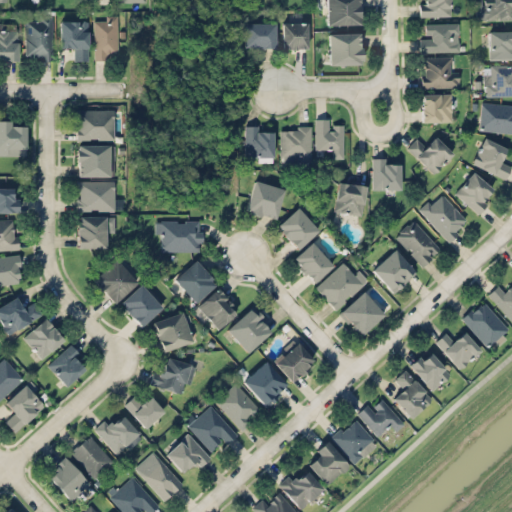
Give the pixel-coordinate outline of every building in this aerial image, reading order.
[(325,0),(325,23),(359,23),(359,0),(325,0)] [(449,0),(418,0),(418,14),(449,14),(449,0)] [(511,0),(474,0),(474,19),(511,19),(511,0)] [(93,58),(117,58),(117,14),(93,14),(93,58)] [(24,17),(24,59),(51,59),(51,17),(24,17)] [(69,59),(87,59),(87,20),(59,19),(59,49),(69,49),(69,59)] [(281,47),(306,47),(306,21),(281,21),(281,47)] [(0,59),(17,59),(17,22),(0,22),(0,59)] [(243,46),(274,46),(274,22),(243,22),(243,46)] [(448,31),(457,31),(457,22),(427,22),(427,31),(419,31),(419,51),(448,51),(448,31)] [(488,58),(511,58),(511,37),(511,29),(488,29),(488,58)] [(360,32),(328,32),(328,63),(360,63),(360,32)] [(457,87),(457,66),(449,66),(449,55),(419,55),(419,87),(457,87)] [(483,94),(511,94),(511,64),(483,64),(483,94)] [(420,120),(451,120),(451,93),(420,93),(420,120)] [(511,102),(480,102),(479,130),(511,131),(511,102)] [(74,139),(113,139),(113,108),(74,108),(74,139)] [(342,156),(342,124),(333,124),(333,118),(314,118),(314,148),(332,148),(332,156),(342,156)] [(0,153),(24,153),(24,120),(0,120),(0,153)] [(272,159),(272,130),(263,130),(263,124),(243,124),(243,159),(272,159)] [(310,126),(279,126),(279,160),(310,160),(310,126)] [(452,152),(433,134),(426,141),(419,135),(406,148),(432,173),(452,152)] [(506,147),(483,136),(471,162),(504,177),(511,161),(502,156),(506,147)] [(110,144),(76,144),(76,175),(110,175),(110,144)] [(371,188),(399,188),(399,160),(391,160),(391,158),(371,158),(371,188)] [(453,192),(476,212),(495,191),(472,170),(453,192)] [(113,179),(76,179),(76,210),(121,210),(121,198),(113,198),(113,179)] [(244,210),(274,219),(283,187),(253,179),(244,210)] [(365,185),(337,180),(332,209),(360,214),(365,185)] [(17,186),(0,186),(0,211),(17,211),(17,186)] [(417,209),(447,241),(468,222),(438,189),(417,209)] [(276,226),(297,247),(320,225),(298,203),(276,226)] [(76,215),(76,246),(104,246),(104,215),(76,215)] [(0,248),(17,248),(15,217),(0,217),(0,248)] [(439,247),(412,218),(393,236),(421,265),(439,247)] [(200,219),(155,219),(155,239),(161,239),(161,250),(200,250),(200,219)] [(332,263),(310,241),(291,259),(313,281),(332,263)] [(414,269),(392,248),(370,269),(392,291),(414,269)] [(0,283),(21,281),(18,253),(0,255),(0,283)] [(114,302),(137,280),(114,257),(91,280),(114,302)] [(216,281),(194,259),(173,278),(195,301),(216,281)] [(335,309),(364,281),(343,259),(314,287),(335,309)] [(119,302),(139,325),(161,306),(140,283),(119,302)] [(511,283),(504,289),(500,283),(487,292),(511,323),(511,283)] [(218,328),(238,308),(216,286),(197,306),(218,328)] [(337,312),(358,335),(384,311),(362,288),(337,312)] [(40,313),(31,299),(22,304),(16,295),(0,305),(0,322),(7,333),(40,313)] [(460,317),(488,347),(508,328),(481,298),(460,317)] [(271,326),(250,305),(225,330),(247,351),(271,326)] [(192,340),(183,311),(152,320),(160,349),(192,340)] [(40,357),(63,338),(45,317),(22,336),(40,357)] [(449,342),(441,335),(434,342),(459,368),(479,348),(462,330),(449,342)] [(273,362),(292,381),(314,359),(295,340),(273,362)] [(47,365),(65,384),(87,362),(68,343),(47,365)] [(431,389),(449,372),(425,348),(408,365),(431,389)] [(164,367),(155,365),(150,383),(185,393),(193,364),(167,357),(164,367)] [(0,396),(21,378),(4,358),(0,361),(0,396)] [(242,380),(265,405),(287,386),(264,359),(242,380)] [(390,382),(397,389),(390,396),(410,416),(430,396),(403,369),(390,382)] [(260,411),(235,382),(214,400),(240,429),(260,411)] [(14,431),(43,402),(24,383),(3,403),(10,410),(1,418),(14,431)] [(143,426),(162,411),(149,394),(139,402),(134,395),(124,403),(143,426)] [(394,428),(401,423),(378,395),(357,412),(375,434),(390,423),(394,428)] [(235,434),(209,402),(184,421),(207,450),(217,442),(220,446),(235,434)] [(93,428),(117,456),(140,436),(122,415),(114,422),(109,415),(93,428)] [(352,463),(375,444),(353,416),(329,435),(352,463)] [(180,470),(188,463),(193,470),(209,456),(187,432),(164,452),(180,470)] [(70,448),(91,477),(112,463),(91,434),(70,448)] [(303,461),(326,484),(348,463),(325,440),(303,461)] [(68,499),(88,485),(67,455),(46,470),(68,499)] [(138,471),(163,500),(181,483),(156,455),(138,471)] [(298,477),(292,470),(277,484),(299,507),(321,486),(305,470),(298,477)] [(122,511),(147,511),(158,503),(131,473),(107,494),(122,511)] [(270,500),(265,494),(251,507),(255,511),(295,511),(279,492),(270,500)]
